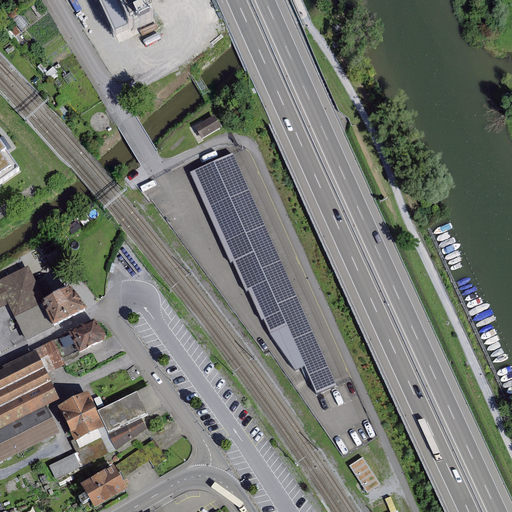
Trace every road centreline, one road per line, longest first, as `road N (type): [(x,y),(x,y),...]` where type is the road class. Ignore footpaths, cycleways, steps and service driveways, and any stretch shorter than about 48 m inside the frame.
road 1 (motorway): [(500,511),(268,0)]
road 2 (motorway): [(239,0),(471,511)]
road 3 (track): [(305,17),(376,139),(511,449)]
road 4 (residential): [(56,0),(160,170)]
road 5 (residential): [(209,477),(206,445),(108,310)]
